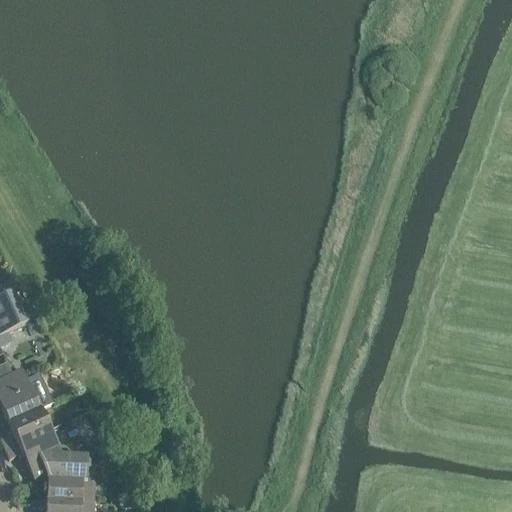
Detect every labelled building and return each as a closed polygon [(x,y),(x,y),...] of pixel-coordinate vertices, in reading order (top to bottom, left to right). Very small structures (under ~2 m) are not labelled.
[(25,328),(11,296),(0,301),(0,349),(10,345),(6,337),(25,328)] [(20,372),(0,381),(0,394),(25,383),(20,372)] [(39,413),(25,383),(0,394),(0,411),(7,428),(39,413)] [(39,413),(7,428),(12,437),(0,442),(0,444),(4,453),(48,433),(39,413)] [(4,453),(8,463),(21,458),(33,484),(44,478),(64,469),(64,468),(48,433),(4,453)] [(64,469),(44,478),(46,483),(45,505),(90,507),(90,504),(93,500),(93,488),(90,485),(85,484),(86,461),(80,461),(64,468),(64,469)]
